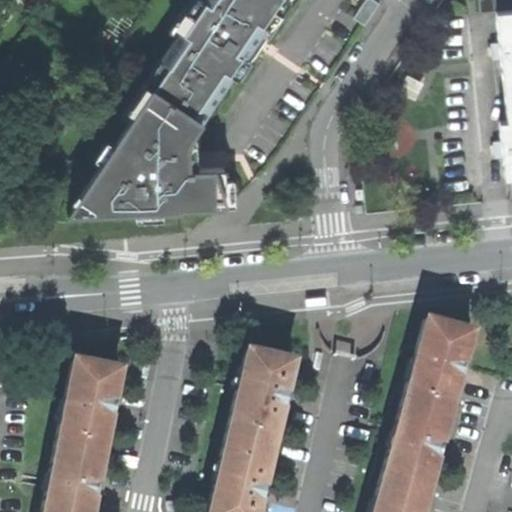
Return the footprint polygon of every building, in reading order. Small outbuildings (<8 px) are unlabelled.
[(209,113),(257,51),(254,41),(256,37),(280,0),(181,0),(72,159),(94,173),(81,194),(94,203),(96,210),(137,208),(138,206),(180,204),(180,202),(227,200),(242,188),(234,164),(225,164),(188,166),(188,154),(188,138),(202,117),(209,113)] [(365,0),(355,15),(365,23),(379,2),(376,0),(365,0)] [(502,56),(505,84),(511,83),(511,9),(498,11),(500,40),(486,41),(486,50),(487,57),(502,56)] [(511,83),(505,84),(509,117),(501,119),(503,144),(506,173),(511,173),(511,83)] [(37,208),(18,209),(19,220),(37,219),(37,208)] [(323,298),(323,294),(301,295),(302,304),(318,302),(323,302),(323,298)] [(425,319),(401,405),(446,418),(457,379),(465,381),(466,374),(469,365),(462,362),(469,332),(425,319)] [(247,351),(226,437),(271,448),(280,409),(287,411),(289,402),(291,395),(284,394),(292,362),(247,351)] [(73,360),(55,446),(100,456),(109,419),(116,421),(117,413),(119,402),(113,401),(119,369),(73,360)] [(401,405),(382,473),(427,486),(435,462),(442,464),(444,457),(447,447),(439,445),(446,418),(401,405)] [(207,511),(256,511),(258,505),(265,507),(268,498),(270,490),(262,488),(271,448),(226,437),(207,511)] [(55,446),(41,511),(89,511),(92,500),(99,501),(100,493),(102,485),(95,483),(100,456),(55,446)] [(371,511),(420,511),(427,486),(382,473),(371,511)]
